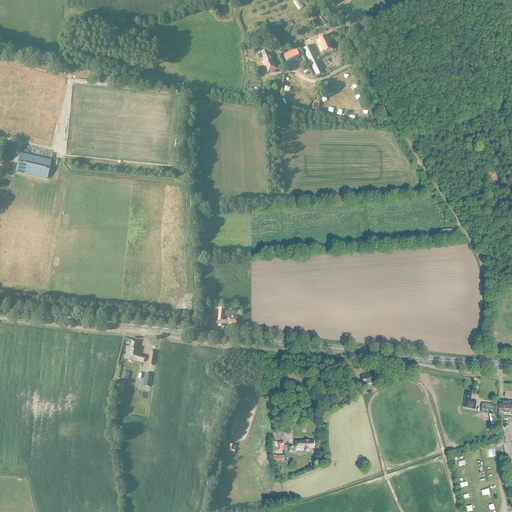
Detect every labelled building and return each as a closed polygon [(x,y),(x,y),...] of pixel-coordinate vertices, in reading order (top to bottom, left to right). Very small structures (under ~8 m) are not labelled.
[(303,8),(297,0),(294,0),(292,1),(298,11),(303,8)] [(309,19),(312,23),(317,19),(314,15),(309,19)] [(324,52),(332,49),(328,42),(331,40),(328,34),(325,36),(324,34),(317,37),(318,39),(315,40),(321,52),(324,51),(324,52)] [(310,45),(303,48),(316,76),(323,73),(310,45)] [(262,62),(266,73),(270,71),(271,72),(277,69),(268,49),(260,52),(263,59),(262,59),(263,62),(262,62)] [(295,49),(283,54),(286,63),(299,56),(295,49)] [(101,74),(99,81),(107,83),(109,76),(101,74)] [(15,172),(21,173),(21,171),(43,177),(43,178),(47,179),(49,169),(51,160),(43,158),(43,159),(27,156),(28,155),(20,153),(18,162),(17,162),(15,172)] [(228,316),(227,323),(236,324),(236,317),(238,317),(238,312),(228,311),(228,316)] [(128,346),(124,358),(143,363),(145,356),(137,354),(139,349),(136,348),(137,343),(131,341),(130,347),(128,346)] [(149,352),(147,365),(153,366),(156,353),(149,352)] [(144,373),(142,385),(150,387),(152,374),(144,373)] [(374,373),(362,377),(364,383),(368,382),(368,383),(376,381),(374,373)] [(471,401),(472,394),(466,393),(465,396),(463,407),(470,408),(470,409),(475,409),(476,402),(471,401)] [(511,401),(499,401),(499,413),(511,413),(511,401)] [(482,404),(481,412),(494,414),(496,405),(482,404)] [(293,446),(288,446),(288,453),(293,453),(293,452),(296,452),(296,451),(305,451),(305,452),(310,452),(310,448),(314,448),(314,441),(296,441),(296,446),(293,446)] [(486,481),(484,474),(476,476),(478,483),(486,481)]
